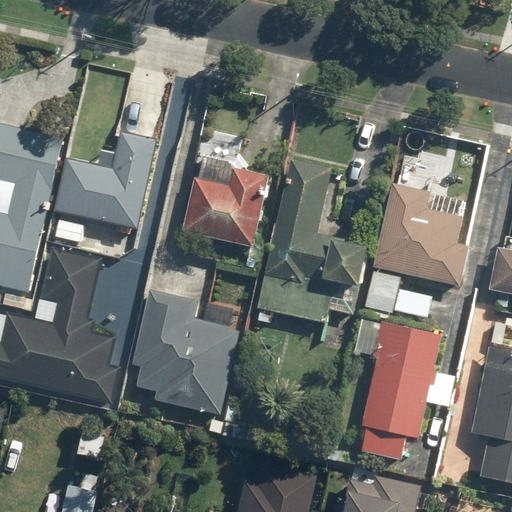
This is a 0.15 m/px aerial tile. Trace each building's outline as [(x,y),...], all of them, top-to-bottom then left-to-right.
[(0,287),(31,295),(65,140),(0,125),(0,182),(4,183),(0,202),(0,287)] [(140,232),(160,140),(126,133),(118,171),(68,160),(56,213),(140,232)] [(334,170),(291,161),(260,310),(330,324),(339,281),(366,287),(374,249),(320,238),(334,170)] [(256,250),(272,177),(234,169),(230,188),(198,181),(186,235),(256,250)] [(375,268),(404,274),(464,288),(474,247),(460,244),(466,217),(430,209),(433,194),(395,185),(375,268)] [(91,318),(105,260),(50,247),(38,300),(45,302),(41,319),(9,311),(2,341),(0,340),(0,376),(113,404),(122,366),(115,364),(122,338),(98,332),(101,321),(91,318)] [(511,253),(498,250),(490,292),(511,296),(511,253)] [(404,274),(375,268),(366,310),(395,317),(396,312),(429,320),(434,298),(400,290),(404,274)] [(202,302),(151,291),(134,366),(142,368),(138,387),(159,392),(157,401),(222,415),(241,331),(197,321),(202,302)] [(453,406),(459,375),(436,371),(443,338),(385,326),(360,451),(404,460),(408,438),(422,441),(430,401),(453,406)] [(511,486),(511,352),(491,348),(472,434),(490,438),(481,480),(511,486)] [(306,511),(315,478),(258,465),(254,484),(243,482),(235,511),(306,511)] [(345,500),(334,498),(331,511),(412,511),(417,490),(350,476),(345,500)] [(90,511),(92,493),(62,490),(59,511),(90,511)]
